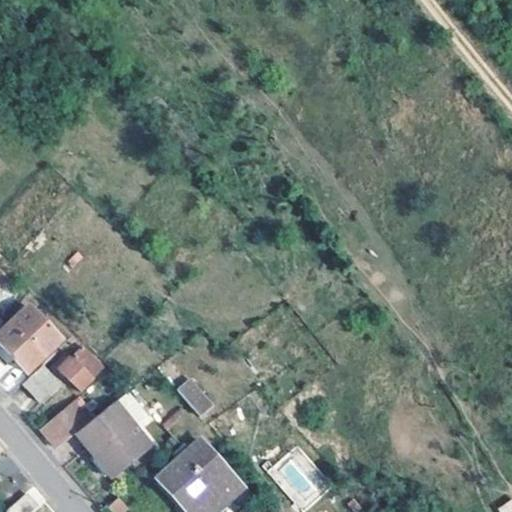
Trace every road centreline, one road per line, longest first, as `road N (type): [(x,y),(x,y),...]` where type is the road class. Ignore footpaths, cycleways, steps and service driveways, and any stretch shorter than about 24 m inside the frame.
road 1 (track): [(430,0),(511,104)]
road 2 (residential): [(0,420),(78,511)]
